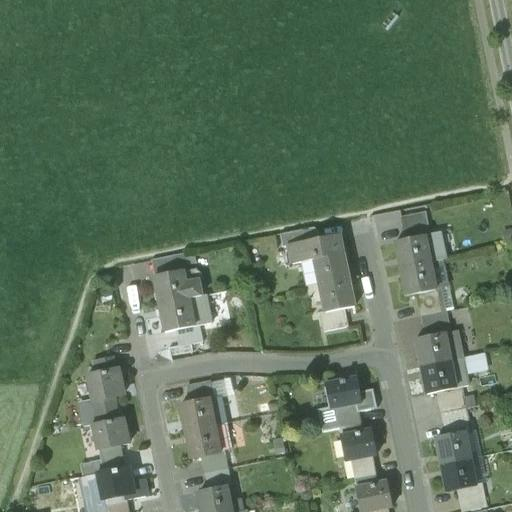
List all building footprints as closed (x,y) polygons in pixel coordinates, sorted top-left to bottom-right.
[(425,214),(401,219),(401,220),(402,220),(407,241),(420,238),(418,229),(426,227),(424,215),(425,215),(425,214)] [(311,230),(280,236),(282,249),(288,247),(313,241),(311,230)] [(313,241),(288,247),(292,266),(315,261),(320,287),(348,281),(346,270),(345,270),(342,255),(343,255),(339,236),(313,241)] [(407,241),(396,243),(396,245),(396,244),(399,259),(401,270),(429,264),(424,239),(424,238),(424,237),(420,238),(407,241)] [(184,255),(163,260),(166,277),(187,272),(184,255)] [(429,264),(401,270),(403,282),(404,282),(407,296),(406,296),(407,298),(418,295),(435,292),(435,291),(434,291),(429,265),(429,264)] [(166,277),(155,279),(155,280),(158,295),(160,306),(202,298),(199,282),(203,276),(196,272),(196,271),(187,272),(166,277)] [(320,287),(326,313),(325,313),(326,314),(342,311),(354,309),(354,307),(353,308),(350,293),(351,293),(348,281),(320,287)] [(435,292),(418,295),(422,317),(448,312),(443,289),(435,291),(435,292)] [(202,298),(160,306),(163,318),(166,332),(166,334),(177,331),(194,328),(194,327),(199,327),(211,325),(205,297),(202,298)] [(342,311),(326,314),(325,313),(320,314),(324,333),(346,329),(342,311)] [(448,312),(422,317),(427,339),(444,335),(444,336),(452,335),(448,312)] [(194,328),(177,331),(181,348),(202,344),(199,327),(194,327),(194,328)] [(427,339),(416,341),(416,342),(420,357),(419,357),(421,368),(449,362),(444,336),(444,335),(427,339)] [(112,360),(92,365),(94,376),(115,372),(112,360)] [(449,362),(421,368),(424,379),(427,394),(427,395),(438,393),(455,389),(455,388),(449,362)] [(94,376),(87,378),(87,379),(88,379),(92,401),(91,402),(92,403),(115,398),(123,396),(121,385),(120,386),(118,373),(119,372),(118,371),(115,372),(94,376)] [(359,394),(356,379),(325,386),(329,409),(316,411),(321,434),(340,430),(337,420),(358,415),(358,414),(376,410),(373,391),(359,394)] [(210,382),(189,387),(192,403),(209,400),(209,401),(214,400),(210,382)] [(455,388),(455,389),(438,393),(443,415),(468,410),(463,387),(455,388)] [(115,398),(94,402),(98,426),(119,421),(115,398)] [(192,403),(181,406),(181,407),(184,422),(186,433),(214,427),(209,401),(209,400),(192,403)] [(468,410),(443,415),(447,437),(464,433),(465,434),(473,433),(468,410)] [(358,415),(337,420),(340,430),(360,426),(358,415)] [(98,426),(92,427),(92,428),(93,428),(98,450),(97,451),(97,452),(120,447),(129,445),(126,435),(123,422),(124,422),(124,420),(119,421),(98,426)] [(360,426),(340,430),(341,438),(362,433),(360,426)] [(214,427),(186,433),(188,444),(189,444),(192,459),(191,459),(192,460),(203,458),(220,454),(220,453),(219,453),(214,427)] [(341,438),(346,463),(371,458),(376,456),(371,432),(362,433),(341,438)] [(447,437),(436,439),(436,440),(437,440),(440,455),(439,455),(442,466),(470,460),(464,434),(465,434),(464,433),(447,437)] [(120,447),(99,451),(104,474),(125,470),(120,447)] [(220,454),(203,458),(206,475),(228,471),(224,452),(220,453),(220,454)] [(371,458),(351,462),(355,482),(375,478),(371,458)] [(470,460),(442,466),(444,477),(445,477),(448,492),(447,492),(447,493),(459,491),(476,488),(476,486),(475,486),(470,460)] [(104,474),(97,476),(98,477),(99,477),(103,499),(102,499),(102,500),(125,496),(134,494),(132,484),(131,484),(128,471),(129,471),(129,469),(125,470),(104,474)] [(228,471),(206,475),(210,492),(227,488),(227,489),(231,489),(228,471)] [(375,478),(355,482),(357,490),(377,486),(375,478)] [(357,490),(356,490),(360,511),(373,511),(386,509),(391,508),(386,484),(377,486),(357,490)] [(476,488),(459,491),(462,511),(469,511),(485,509),(481,485),(476,486),(476,488)] [(210,492),(198,494),(199,495),(202,510),(202,511),(231,511),(227,490),(227,489),(227,488),(210,492)] [(128,511),(125,496),(105,500),(106,511),(128,511)]
